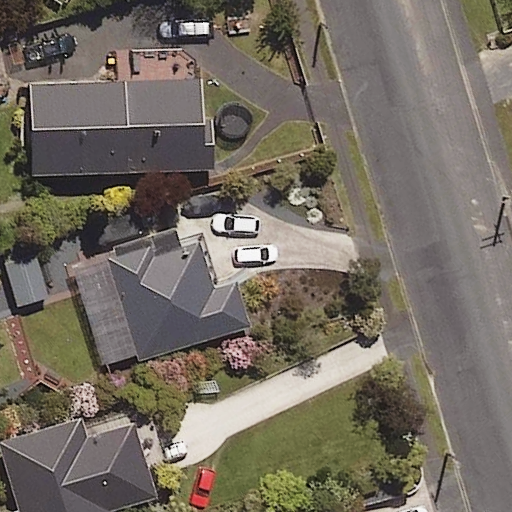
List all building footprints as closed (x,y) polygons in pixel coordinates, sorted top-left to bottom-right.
[(49,50),(93,38),(86,15),(43,27),(49,50)] [(205,123),(197,123),(196,82),(23,87),(25,177),(207,172),(205,123)] [(201,244),(152,258),(148,244),(106,256),(136,359),(243,328),(230,282),(213,287),(201,244)] [(0,264),(13,308),(44,299),(31,255),(0,263),(0,264)] [(126,425),(80,439),(74,421),(0,443),(0,461),(15,511),(111,511),(150,500),(126,425)]
